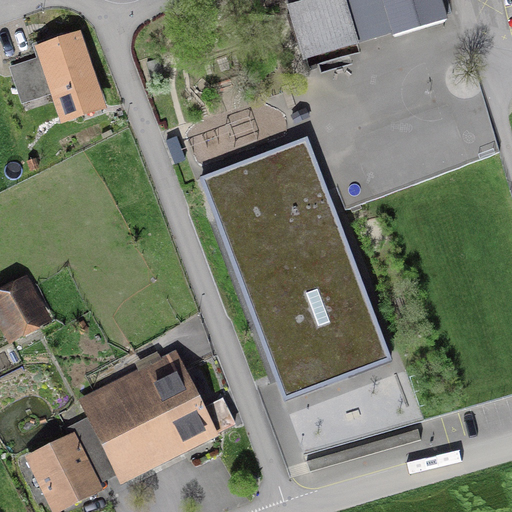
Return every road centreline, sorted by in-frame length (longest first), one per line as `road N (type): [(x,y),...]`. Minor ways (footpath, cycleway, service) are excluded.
road 1 (residential): [(80,0),(112,20),(287,511)]
road 2 (residential): [(511,448),(295,511)]
